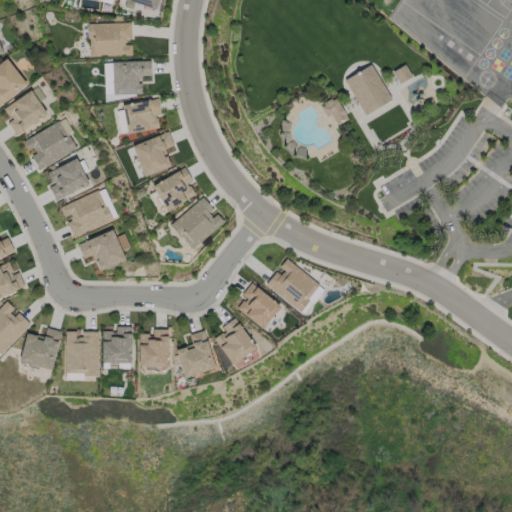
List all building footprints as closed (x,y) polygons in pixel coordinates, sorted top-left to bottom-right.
[(126,0),(156,8),(158,0),(126,0)] [(88,56),(131,55),(130,21),(88,22),(88,56)] [(0,103),(26,84),(6,57),(0,61),(0,103)] [(141,93),(140,75),(150,75),(150,60),(111,61),(112,94),(141,93)] [(344,78),(363,114),(390,100),(371,64),(344,78)] [(46,113),(30,89),(3,108),(11,119),(6,121),(15,134),(46,113)] [(326,116),(330,114),(336,124),(347,117),(334,96),(320,106),(326,116)] [(157,128),(155,113),(159,113),(157,98),(122,104),(126,132),(157,128)] [(21,139),(26,150),(29,149),(38,168),(77,150),(69,134),(72,133),(65,118),(21,139)] [(170,165),(164,148),(173,145),(167,131),(131,144),(143,175),(170,165)] [(45,171),(51,183),(47,185),(54,199),(89,184),(77,157),(45,171)] [(191,180),(184,166),(151,183),(165,210),(194,195),(187,182),(191,180)] [(169,223),(190,249),(223,222),(214,211),(202,196),(169,223)] [(124,261),(114,230),(77,242),(82,258),(92,254),(97,269),(124,261)] [(0,257),(13,252),(8,236),(0,238),(0,257)] [(319,283),(285,258),(277,269),(276,268),(264,284),(299,310),(319,283)] [(17,271),(13,273),(7,261),(0,264),(0,296),(24,285),(17,271)] [(241,294),(244,297),(236,308),(261,328),(280,305),(250,282),(241,294)] [(0,352),(29,324),(17,311),(15,312),(5,301),(0,306),(0,352)] [(213,337),(231,364),(255,347),(234,317),(221,326),(224,330),(213,337)] [(102,330),(101,363),(130,363),(131,326),(115,325),(115,330),(102,330)] [(49,370),(60,331),(46,327),(43,337),(26,332),(18,361),(49,370)] [(167,328),(152,328),(152,333),(137,333),(138,366),(167,366),(167,328)] [(191,344),(175,349),(182,377),(214,368),(203,329),(189,334),(191,344)] [(97,331),(78,330),(64,330),(63,373),(96,374),(97,331)]
